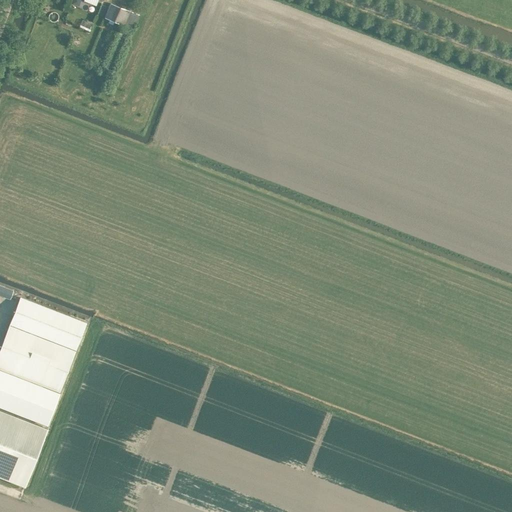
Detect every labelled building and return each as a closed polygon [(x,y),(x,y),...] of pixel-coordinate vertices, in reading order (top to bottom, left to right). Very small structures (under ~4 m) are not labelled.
[(132,27),(138,12),(109,1),(104,16),(132,27)] [(78,25),(90,29),(92,21),(80,17),(78,25)] [(110,41),(104,64),(111,65),(117,43),(110,41)] [(0,293),(10,297),(13,288),(0,283),(0,293)] [(59,391),(85,321),(20,296),(0,347),(0,405),(46,423),(59,391)] [(0,475),(23,484),(45,426),(0,408),(0,475)]
